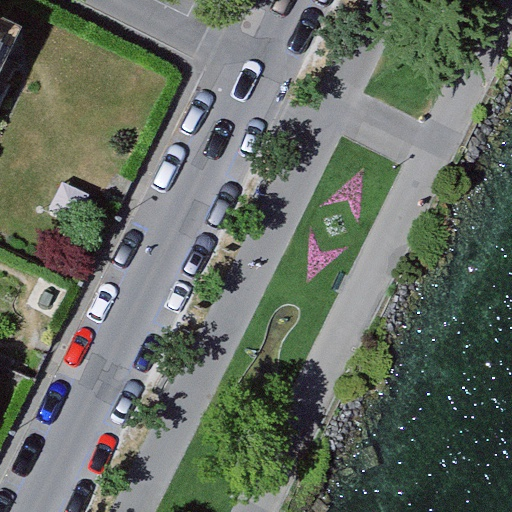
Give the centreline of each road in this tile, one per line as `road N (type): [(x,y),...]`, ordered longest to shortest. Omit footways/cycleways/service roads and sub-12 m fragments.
road 1 (unclassified): [(30,511),(252,67)]
road 2 (residential): [(252,67),(128,0)]
